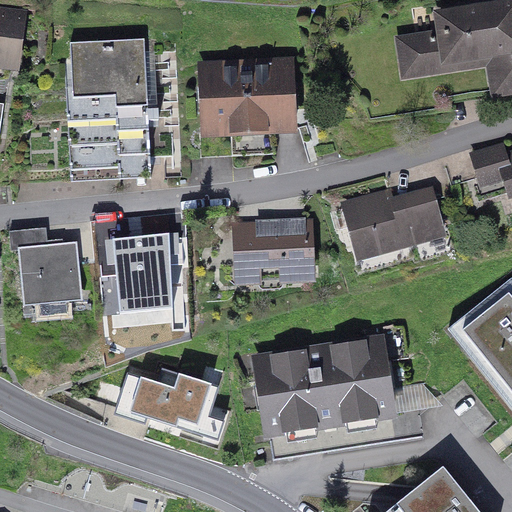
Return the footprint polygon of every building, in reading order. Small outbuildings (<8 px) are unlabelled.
[(423,41),(382,45),(386,78),(467,69),(470,94),(511,89),(511,13),(508,14),(507,3),(420,12),(423,41)] [(20,20),(0,15),(0,78),(9,80),(20,20)] [(154,48),(69,51),(74,172),(159,169),(154,48)] [(298,59),(204,61),(205,133),(299,131),(298,59)] [(25,124),(0,119),(0,151),(20,155),(25,124)] [(492,147),(453,159),(462,190),(481,185),(494,229),(511,223),(511,158),(497,163),(492,147)] [(437,187),(343,209),(355,258),(448,236),(437,187)] [(315,222),(235,226),(237,284),(318,281),(315,222)] [(168,233),(113,239),(120,297),(175,290),(168,233)] [(78,243),(22,249),(29,305),(85,299),(78,243)] [(511,283),(449,333),(511,410),(511,283)] [(378,339),(257,360),(270,434),(391,413),(378,339)] [(157,385),(125,377),(116,414),(219,441),(226,424),(209,418),(221,389),(165,369),(157,385)] [(477,511),(443,467),(385,511),(477,511)]
